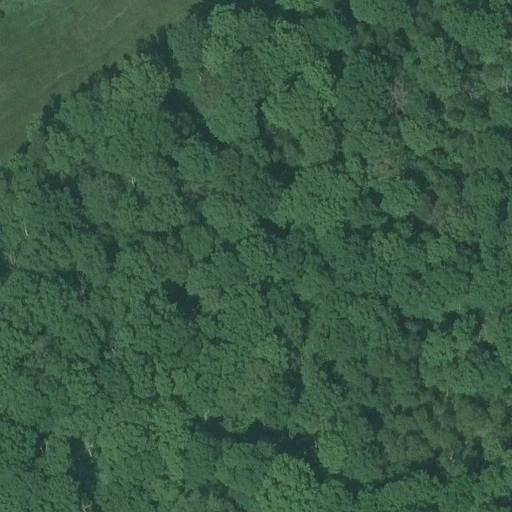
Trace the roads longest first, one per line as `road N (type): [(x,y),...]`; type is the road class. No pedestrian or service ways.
road 1 (track): [(16,511),(81,312),(511,335)]
road 2 (track): [(467,511),(511,332)]
